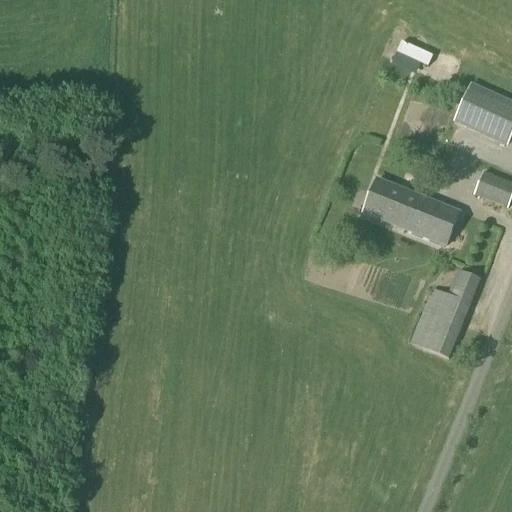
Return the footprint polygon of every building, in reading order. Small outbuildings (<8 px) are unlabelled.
[(506,148),(511,135),(511,106),(470,88),(453,124),(506,148)] [(507,211),(511,199),(511,187),(483,175),(474,198),(507,211)] [(408,234),(420,201),(374,183),(362,215),(408,234)] [(420,201),(408,234),(446,249),(460,216),(420,201)] [(448,362),(480,283),(458,274),(448,299),(432,293),(411,347),(448,362)]
